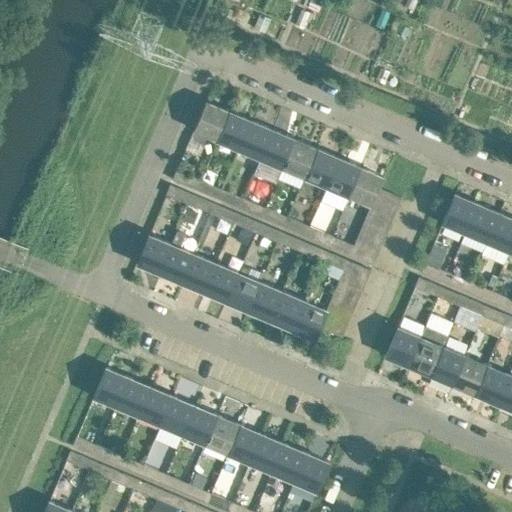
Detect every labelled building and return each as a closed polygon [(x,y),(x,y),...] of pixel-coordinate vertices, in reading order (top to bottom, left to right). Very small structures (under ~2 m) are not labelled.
[(215,138),(228,110),(205,100),(193,128),(215,138)] [(237,147),(249,119),(228,110),(215,138),(237,147)] [(260,157),(272,128),(249,119),(237,147),(260,157)] [(282,167),(295,138),(272,128),(260,157),(253,172),(276,182),(282,167)] [(304,176),(316,147),(295,138),(282,167),(304,176)] [(325,185),(338,156),(316,147),(304,176),(325,185)] [(348,194),(360,165),(338,156),(325,185),(348,194)] [(371,204),(373,198),(378,186),(383,175),(360,165),(348,194),(371,204)] [(198,179),(176,169),(172,178),(194,188),(198,179)] [(216,197),(220,188),(198,179),(194,188),(216,197)] [(192,194),(169,184),(165,193),(188,203),(192,194)] [(401,196),(378,186),(373,198),(396,208),(401,196)] [(242,198),(220,188),(216,197),(239,207),(242,198)] [(465,231),(477,202),(454,192),(442,221),(465,231)] [(215,203),(192,194),(188,203),(211,212),(215,203)] [(261,216),(265,207),(242,198),(239,207),(261,216)] [(373,198),(371,204),(368,209),(392,219),(396,208),(373,198)] [(487,240),(499,212),(477,202),(465,231),(487,240)] [(233,222),(237,213),(215,203),(211,212),(233,222)] [(188,206),(183,217),(191,221),(196,209),(188,206)] [(287,216),(265,207),(261,216),(283,225),(287,216)] [(392,219),(368,209),(364,220),(387,230),(392,219)] [(509,250),(511,243),(511,217),(499,212),(487,240),(509,250)] [(255,231),(259,222),(237,213),(233,222),(255,231)] [(309,226),(287,216),(283,225),(305,235),(309,226)] [(387,230),(364,220),(359,231),(382,241),(387,230)] [(277,241),(281,232),(259,222),(255,231),(277,241)] [(331,235),(309,226),(305,235),(328,244),(331,235)] [(182,281),(194,253),(180,247),(186,234),(176,230),(171,243),(159,272),(182,281)] [(382,241),(359,231),(354,243),(378,252),(382,241)] [(299,250),(303,241),(281,232),(277,241),(299,250)] [(159,272),(171,243),(149,234),(137,262),(159,272)] [(353,244),(331,235),(328,244),(349,253),(353,244)] [(322,259),(325,251),(303,241),(299,250),(322,259)] [(354,243),(353,244),(349,253),(373,263),(378,252),(354,243)] [(347,260),(325,251),(322,259),(344,269),(347,260)] [(204,291),(215,262),(194,253),(182,281),(204,291)] [(347,260),(344,269),(343,271),(365,281),(370,270),(347,260)] [(227,300),(239,272),(215,262),(204,291),(227,300)] [(425,262),(421,271),(443,280),(447,271),(425,262)] [(361,292),(365,281),(343,271),(338,282),(361,292)] [(469,281),(447,271),(443,280),(465,289),(469,281)] [(249,310),(261,281),(239,272),(227,300),(249,310)] [(441,287),(419,277),(415,286),(438,295),(441,287)] [(271,319),(283,291),(261,281),(249,310),(271,319)] [(488,299),(491,290),(469,281),(465,289),(488,299)] [(361,292),(338,282),(333,293),(356,303),(361,292)] [(464,296),(441,287),(438,295),(460,305),(464,296)] [(511,303),(511,298),(491,290),(488,299),(510,308),(511,303)] [(292,328),(304,300),(283,291),(271,319),(292,328)] [(356,303),(333,293),(329,304),(351,315),(356,303)] [(482,314),(486,305),(464,296),(460,305),(482,314)] [(315,337),(319,326),(324,316),(326,309),(304,300),(292,328),(315,337)] [(329,304),(326,309),(324,316),(347,325),(351,315),(329,304)] [(508,315),(486,305),(482,314),(504,323),(508,315)] [(347,325),(324,316),(319,326),(342,336),(347,325)] [(410,365),(422,336),(399,326),(386,355),(410,365)] [(422,336),(410,365),(432,374),(444,345),(448,336),(426,327),(422,336)] [(466,355),(444,345),(432,374),(453,383),(466,355)] [(476,393),(488,364),(466,355),(453,383),(476,393)] [(497,402),(509,373),(488,364),(476,393),(497,402)] [(118,405),(131,376),(107,366),(94,395),(118,405)] [(511,408),(511,374),(509,373),(497,402),(511,408)] [(139,414),(152,385),(131,376),(118,405),(139,414)] [(160,423),(173,394),(152,385),(139,414),(160,423)] [(181,432),(194,403),(173,394),(160,423),(181,432)] [(205,442),(217,413),(194,403),(181,432),(205,442)] [(227,452),(240,423),(217,413),(205,442),(227,452)] [(249,461),(262,432),(240,423),(227,452),(249,461)] [(272,471),(284,441),(262,432),(249,461),(272,471)] [(100,446),(77,436),(73,444),(96,454),(100,446)] [(293,480),(306,451),(284,441),(272,471),(293,480)] [(122,455),(100,446),(96,454),(118,464),(122,455)] [(70,450),(67,459),(89,469),(93,460),(70,450)] [(293,480),(289,491),(312,500),(316,490),(318,487),(320,482),(329,461),(306,451),(293,480)] [(140,473),(144,464),(122,455),(118,464),(140,473)] [(111,478),(115,469),(93,460),(89,469),(111,478)] [(162,482),(166,474),(144,464),(140,473),(162,482)] [(137,479),(115,469),(111,478),(134,488),(137,479)] [(188,483),(166,474),(162,482),(185,492),(188,483)] [(160,488),(137,479),(134,488),(156,497),(160,488)] [(207,501),(211,493),(188,483),(185,492),(207,501)] [(182,498),(160,488),(156,497),(178,507),(182,498)] [(229,511),(233,502),(211,493),(207,501),(229,511)] [(190,511),(202,511),(204,507),(182,498),(178,507),(190,511)] [(70,511),(72,510),(49,500),(44,511),(70,511)] [(254,511),(255,511),(233,502),(229,511),(232,511),(254,511)]
